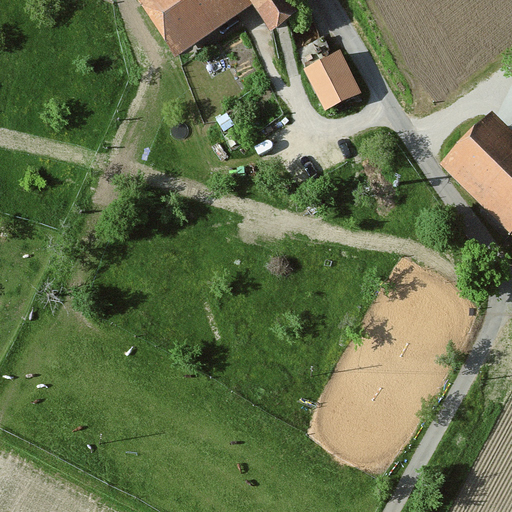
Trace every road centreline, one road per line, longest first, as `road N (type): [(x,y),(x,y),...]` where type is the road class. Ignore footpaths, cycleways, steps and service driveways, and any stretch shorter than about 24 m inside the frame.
road 1 (unclassified): [(510,292),(389,108),(333,0)]
road 2 (unclassified): [(391,511),(510,292)]
